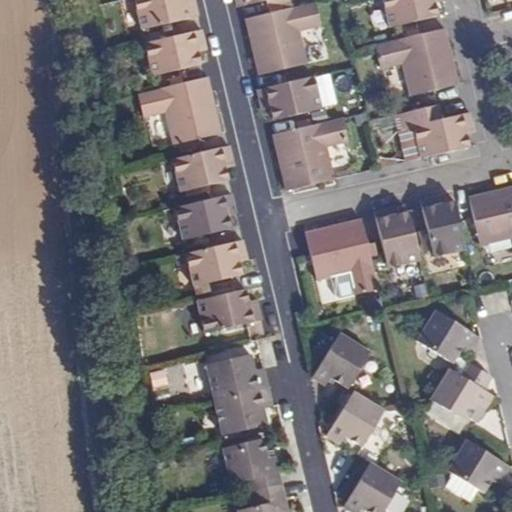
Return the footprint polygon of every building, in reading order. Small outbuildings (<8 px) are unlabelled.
[(133,0),(142,31),(198,16),(195,3),(186,5),(185,0),(133,0)] [(383,0),(390,27),(437,16),(434,4),(432,0),(383,0)] [(315,3),(282,11),(271,13),(245,20),(247,32),(253,32),(262,73),(306,63),(299,31),(320,26),(315,3)] [(269,7),(271,13),(282,11),(281,4),(269,7)] [(406,38),(374,46),(379,69),(401,65),(409,97),(452,86),(442,47),(448,45),(443,29),(418,35),(406,38)] [(201,30),(145,44),(153,76),(200,65),(197,53),(196,48),(205,45),(201,30)] [(404,32),(406,38),(418,35),(416,30),(404,32)] [(253,32),(247,32),(257,74),(262,73),(253,32)] [(442,47),(452,86),(457,85),(448,45),(442,47)] [(313,77),(257,90),(260,104),(268,103),(269,107),(272,121),(320,109),(313,77)] [(169,83),(171,89),(182,87),(180,80),(169,83)] [(194,143),(198,141),(198,139),(215,135),(206,95),(210,94),(207,81),(182,87),(171,89),(137,97),(142,120),(165,116),(171,146),(178,145),(179,152),(195,148),(194,143)] [(206,95),(215,135),(218,135),(210,94),(206,95)] [(438,105),(394,116),(397,130),(412,126),(420,160),(469,147),(466,134),(464,128),(473,126),(470,113),(442,120),(438,105)] [(297,129),(272,135),(275,148),(280,148),(290,190),(333,180),(326,148),(348,142),(342,118),(309,126),(297,129)] [(296,123),(297,129),(309,126),(307,121),(296,123)] [(412,126),(397,130),(406,163),(420,160),(412,126)] [(464,128),(466,134),(475,132),(473,126),(464,128)] [(199,193),(210,190),(209,186),(227,181),(224,170),(222,164),(233,161),(229,146),(172,160),(179,191),(185,190),(197,187),(199,193)] [(280,148),(275,148),(284,184),(286,191),(290,190),(280,148)] [(224,170),(234,168),(233,161),(222,164),(224,170)] [(348,176),(355,175),(353,167),(347,168),(347,171),(348,176)] [(186,196),(199,193),(197,187),(185,190),(186,196)] [(511,187),(510,188),(510,193),(469,202),(479,246),(511,240),(511,245),(511,187)] [(510,193),(510,188),(498,191),(468,198),(469,202),(510,193)] [(182,241),(230,229),(228,218),(226,211),(235,209),(231,194),(174,208),(182,241)] [(440,196),(434,197),(436,207),(443,205),(440,196)] [(420,200),(433,257),(466,249),(454,201),(443,205),(436,207),(434,197),(420,200)] [(374,212),(386,267),(419,259),(408,213),(395,216),(389,218),(387,208),(374,212)] [(228,218),(237,216),(235,209),(226,211),(228,218)] [(306,237),(316,279),(348,272),(353,295),(377,288),(371,262),(370,257),(367,245),(361,219),(345,222),(346,228),(306,237)] [(305,232),(306,237),(346,228),(345,222),(331,225),(305,232)] [(192,287),(240,276),(238,264),(237,257),(246,256),(246,254),(243,241),(185,254),(192,287)] [(237,257),(238,264),(246,262),(246,256),(237,257)] [(203,335),(259,321),(256,308),(247,310),(246,304),(243,291),(196,302),(203,335)] [(367,308),(369,314),(383,310),(382,304),(367,308)] [(471,352),(478,340),(434,312),(414,343),(451,365),(462,348),(471,352)] [(339,333),(313,379),(325,386),(329,378),(348,389),(370,353),(339,333)] [(268,388),(265,376),(257,379),(251,357),(208,367),(216,400),(268,388)] [(448,372),(430,400),(465,423),(475,407),(484,412),(491,400),(485,396),(493,383),(472,369),(466,381),(448,372)] [(268,388),(216,400),(225,437),(268,427),(264,406),(272,404),(268,388)] [(353,392),(328,438),(341,446),(345,439),(363,448),(384,411),(353,392)] [(431,406),(427,414),(461,434),(466,426),(431,406)] [(465,442),(447,471),(484,495),(495,476),(503,480),(510,468),(465,442)] [(250,494),(283,486),(276,460),(268,462),(264,443),(226,452),(234,486),(248,482),(250,494)] [(369,463),(343,508),(350,511),(358,511),(362,507),(370,511),(382,511),(401,482),(369,463)] [(289,511),(283,486),(250,494),(254,510),(243,511),(289,511)]
